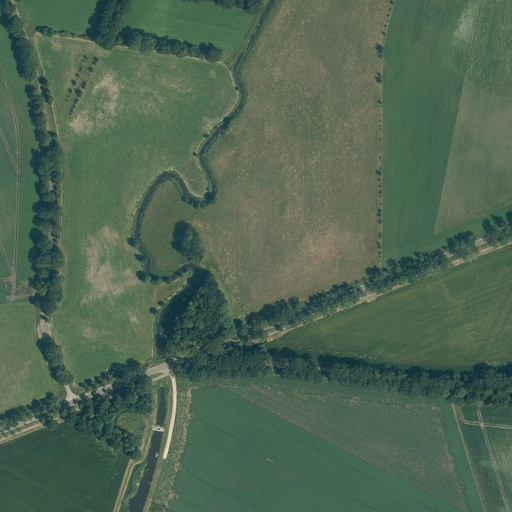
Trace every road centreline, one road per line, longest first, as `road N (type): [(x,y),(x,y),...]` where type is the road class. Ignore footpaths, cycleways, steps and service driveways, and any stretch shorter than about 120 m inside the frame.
road 1 (secondary): [(73,402),(511,230)]
road 2 (unclassified): [(73,402),(46,337),(46,126),(10,0)]
road 3 (track): [(223,352),(421,383),(511,379)]
